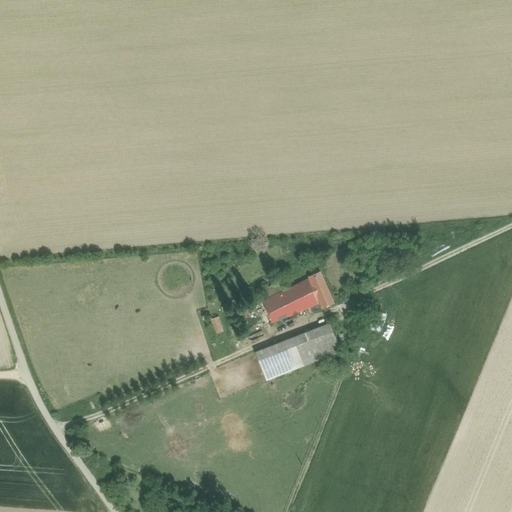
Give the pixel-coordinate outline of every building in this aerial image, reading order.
[(310,279),(294,286),(305,309),(320,303),(322,308),(335,303),(320,272),(308,277),(310,279)] [(305,309),(294,286),(263,302),(272,322),(305,309)] [(219,317),(208,320),(213,335),(224,332),(219,317)] [(330,323),(255,352),(266,381),(341,352),(330,323)] [(83,431),(71,438),(77,445),(87,439),(83,431)]
